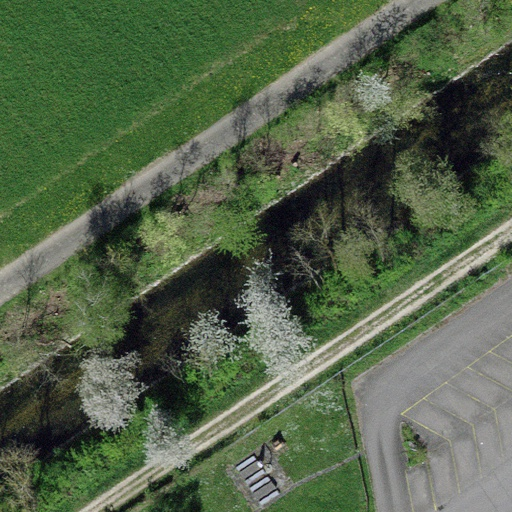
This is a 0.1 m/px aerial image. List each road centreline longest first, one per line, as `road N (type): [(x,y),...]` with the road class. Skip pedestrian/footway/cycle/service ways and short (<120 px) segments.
road 1 (track): [(0,285),(419,0)]
road 2 (track): [(108,511),(511,238)]
